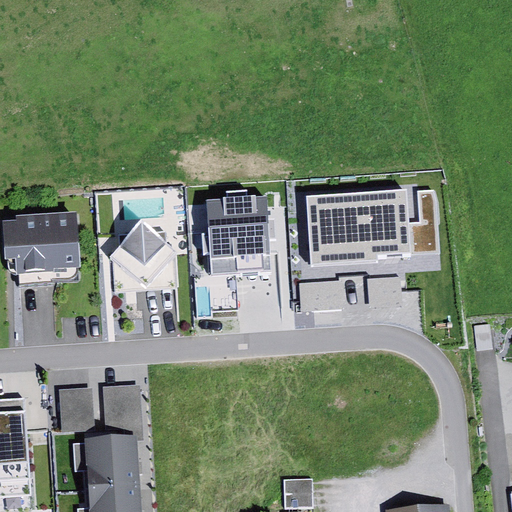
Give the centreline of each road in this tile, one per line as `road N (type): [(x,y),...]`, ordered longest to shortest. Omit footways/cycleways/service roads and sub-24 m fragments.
road 1 (residential): [(467,511),(448,385),(423,350),(387,335),(0,363)]
road 2 (residential): [(511,489),(497,363)]
